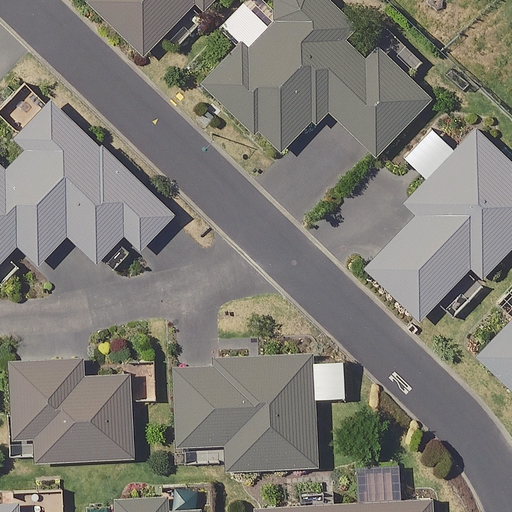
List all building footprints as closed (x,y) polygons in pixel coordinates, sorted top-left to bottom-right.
[(213,0),(88,0),(88,1),(144,54),(194,0),(197,0),(206,8),(213,0)] [(383,160),(441,96),(336,0),(246,0),(220,29),(239,45),(205,83),(284,155),(327,108),(383,160)] [(176,219),(53,103),(19,139),(31,150),(10,173),(0,163),(0,267),(21,246),(43,266),(71,236),(101,265),(129,236),(146,252),(176,219)] [(511,153),(481,124),(449,157),(435,143),(421,156),(438,173),(408,203),(422,217),(369,270),(421,321),(475,266),(486,277),(511,250),(511,153)] [(511,295),(507,300),(511,304),(511,325),(481,357),(511,387),(511,295)] [(312,401),(345,400),(343,357),(293,359),(293,360),(177,366),(182,467),(230,465),(230,473),(316,468),(312,401)] [(133,365),(15,366),(16,440),(38,440),(38,460),(134,460),(133,365)] [(166,511),(166,495),(119,498),(120,511),(166,511)] [(55,511),(55,503),(0,502),(0,511),(55,511)] [(440,511),(440,503),(259,508),(259,511),(440,511)]
